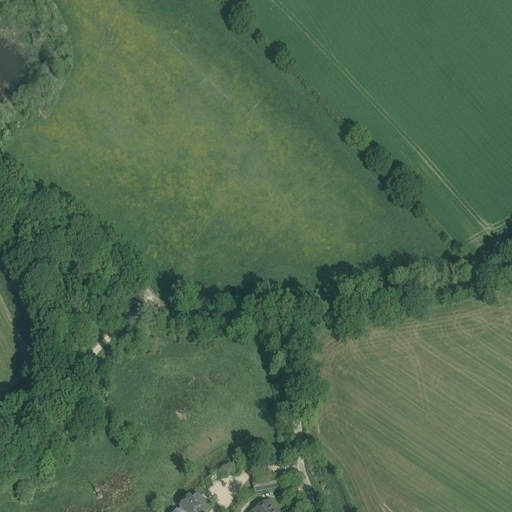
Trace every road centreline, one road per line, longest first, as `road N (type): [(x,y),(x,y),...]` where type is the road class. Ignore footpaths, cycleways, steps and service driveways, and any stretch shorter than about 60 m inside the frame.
road 1 (track): [(267,321),(160,304),(0,170)]
road 2 (unclassified): [(292,360),(313,325),(331,314),(446,295),(509,270)]
road 3 (track): [(0,433),(38,411),(128,320),(160,304)]
road 4 (unclassified): [(292,360),(313,511)]
